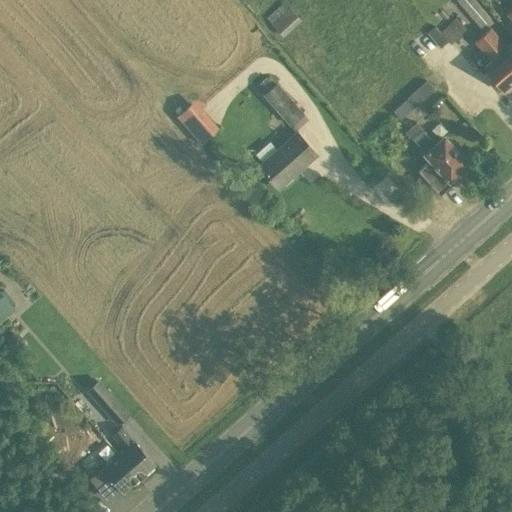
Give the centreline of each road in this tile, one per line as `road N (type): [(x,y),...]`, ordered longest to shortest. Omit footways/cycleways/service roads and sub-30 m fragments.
road 1 (primary): [(161,511),(511,196)]
road 2 (unclassified): [(218,511),(511,250)]
road 3 (unknown): [(459,242),(367,191),(281,66),(255,64),(217,102)]
